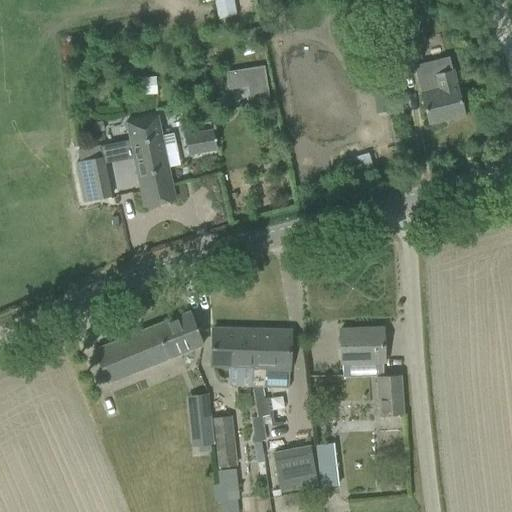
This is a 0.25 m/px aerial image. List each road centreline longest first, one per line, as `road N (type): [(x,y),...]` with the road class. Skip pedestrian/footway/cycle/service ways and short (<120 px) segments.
road 1 (tertiary): [(0,340),(210,255),(401,204)]
road 2 (unclassified): [(430,511),(401,204)]
